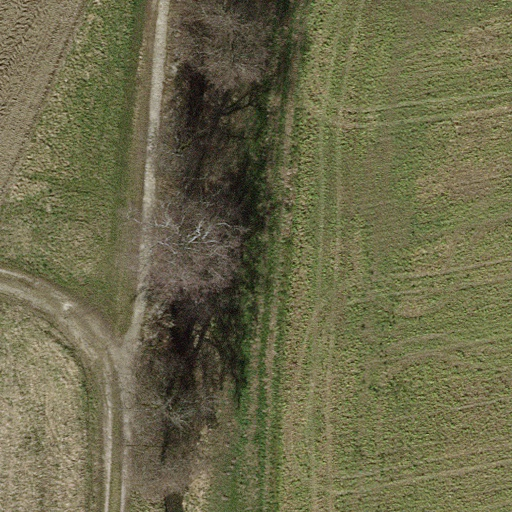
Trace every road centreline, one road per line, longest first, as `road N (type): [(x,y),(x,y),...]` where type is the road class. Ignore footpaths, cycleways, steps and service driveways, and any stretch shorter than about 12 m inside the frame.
road 1 (track): [(118,374),(58,301),(0,278)]
road 2 (track): [(118,374),(115,511)]
